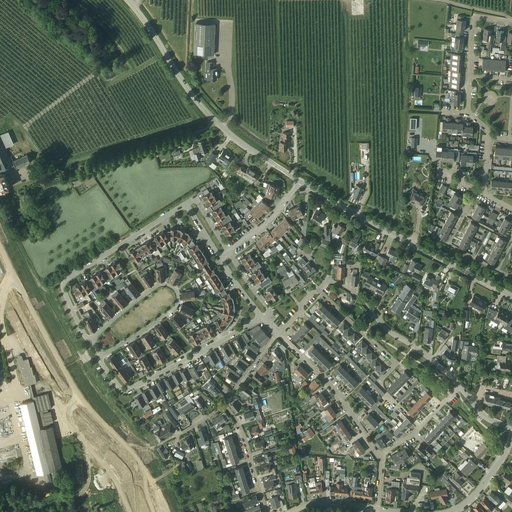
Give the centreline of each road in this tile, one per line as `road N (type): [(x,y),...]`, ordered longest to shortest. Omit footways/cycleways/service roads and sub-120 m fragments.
road 1 (unclassified): [(164,511),(135,456),(74,388),(0,246)]
road 2 (tertiary): [(299,182),(217,124),(127,0)]
road 3 (tertiary): [(511,297),(299,182)]
road 4 (residential): [(184,205),(64,281),(91,340)]
road 5 (residential): [(261,318),(127,390),(100,354)]
road 6 (residential): [(317,291),(396,364),(379,382),(420,426)]
road 7 (track): [(36,177),(217,124)]
road 8 (residential): [(317,291),(341,285),(458,386)]
road 9 (residential): [(379,455),(278,333)]
